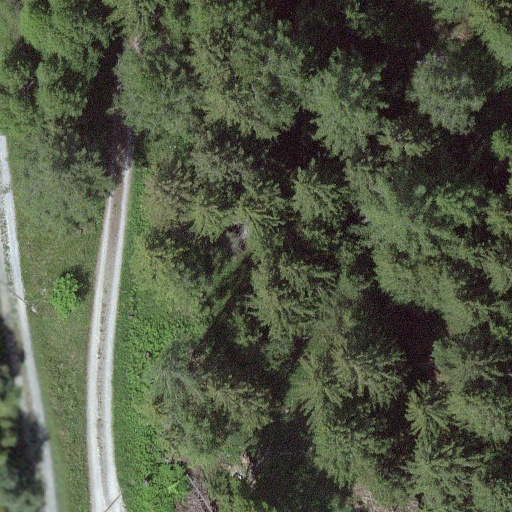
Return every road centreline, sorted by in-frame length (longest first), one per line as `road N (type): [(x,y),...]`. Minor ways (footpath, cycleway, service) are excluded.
road 1 (track): [(107,511),(92,437),(106,219),(134,0)]
road 2 (track): [(0,215),(38,511)]
